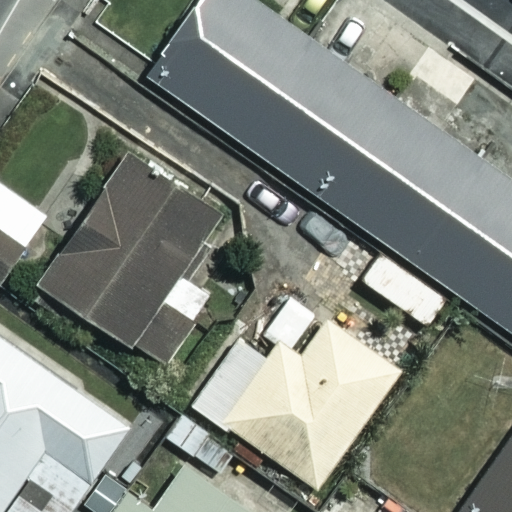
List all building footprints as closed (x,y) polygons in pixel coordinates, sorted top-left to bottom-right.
[(161,0),(121,57),(511,337),(511,184),(255,0),(161,0)] [(118,134),(64,98),(14,171),(68,208),(118,134)] [(133,138),(27,285),(115,348),(221,201),(133,138)] [(0,273),(42,212),(0,183),(0,273)] [(202,406),(315,487),(416,348),(302,266),(202,406)] [(143,445),(0,341),(0,511),(45,452),(106,496),(143,445)] [(511,511),(511,422),(447,511),(511,511)] [(257,511),(174,452),(129,511),(257,511)]
